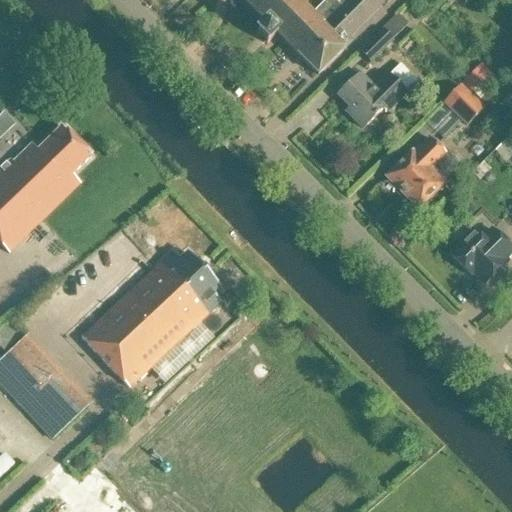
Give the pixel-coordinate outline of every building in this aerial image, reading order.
[(340,48),(320,29),(298,6),(291,0),(248,0),(244,5),(266,27),(256,37),(261,42),(266,48),(276,37),(317,79),(344,52),(340,48)] [(323,25),(320,29),(340,48),(385,5),(386,6),(392,0),(349,0),(339,9),(330,0),(328,0),(313,15),(323,25)] [(398,18),(361,56),(373,69),(410,31),(398,18)] [(179,36),(186,43),(192,38),(185,30),(179,36)] [(481,66),(462,85),(478,102),(497,83),(481,66)] [(363,132),(384,112),(387,115),(406,97),(388,78),(373,92),(359,77),(337,99),(349,111),(345,115),(363,132)] [(444,106),(468,129),(485,111),(461,89),(444,106)] [(23,155),(13,165),(10,163),(8,165),(8,166),(0,173),(0,246),(9,256),(80,187),(71,178),(91,160),(62,130),(38,154),(31,148),(23,156),(23,155)] [(444,156),(430,142),(414,157),(412,155),(385,181),(388,184),(388,188),(410,211),(414,211),(417,214),(445,187),(435,177),(436,175),(431,170),(444,156)] [(511,253),(492,233),(482,244),(473,235),(450,258),(470,278),(473,275),(484,287),(505,267),(502,264),(511,253)] [(173,255),(81,340),(128,391),(145,375),(209,316),(221,305),(213,298),(220,292),(187,257),(181,263),(173,255)] [(7,323),(0,329),(0,351),(3,355),(21,339),(7,323)] [(26,339),(0,363),(0,386),(32,420),(69,384),(26,339)]
